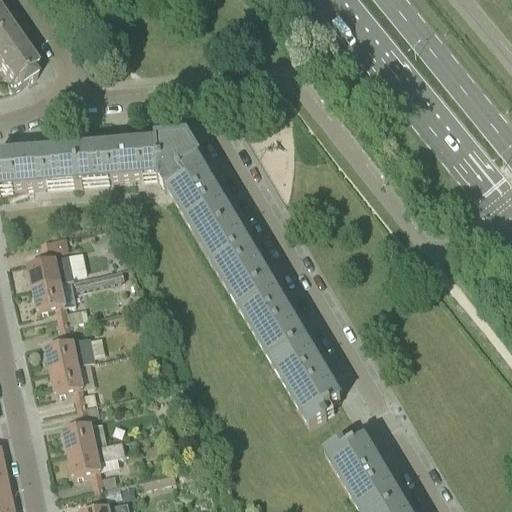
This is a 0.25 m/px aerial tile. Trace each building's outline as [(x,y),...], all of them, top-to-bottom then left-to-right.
[(0,39),(10,32),(3,23),(0,17),(0,39)] [(10,32),(0,39),(0,70),(12,88),(6,92),(11,99),(12,100),(37,82),(33,75),(37,72),(16,42),(10,32)] [(200,164),(188,145),(157,147),(157,149),(160,179),(158,179),(159,185),(157,185),(157,186),(159,186),(161,188),(198,166),(200,164)] [(157,149),(109,154),(75,156),(78,186),(108,184),(108,188),(143,185),(143,181),(158,179),(160,179),(157,149)] [(75,156),(41,159),(0,162),(0,199),(1,199),(0,198),(0,192),(13,192),(13,196),(48,193),(48,189),(78,186),(75,156)] [(198,166),(161,188),(166,197),(168,196),(199,247),(234,226),(198,166)] [(234,226),(199,247),(234,307),(269,286),(234,226)] [(114,237),(99,244),(105,255),(119,248),(114,237)] [(53,260),(51,247),(42,249),(44,262),(53,260)] [(86,259),(76,261),(79,279),(90,277),(86,259)] [(114,278),(122,270),(114,261),(106,269),(114,278)] [(69,263),(28,271),(33,295),(71,287),(72,287),(74,287),(69,263)] [(76,289),(78,298),(125,287),(123,278),(76,289)] [(269,286),(234,307),(270,367),(305,346),(269,286)] [(58,315),(64,313),(77,310),(72,287),(71,287),(33,295),(38,319),(58,315)] [(68,331),(84,327),(84,328),(89,326),(87,314),(65,319),(57,321),(59,333),(68,331)] [(70,343),(68,331),(59,333),(62,344),(70,343)] [(71,349),(65,350),(46,354),(51,378),(77,372),(77,373),(96,369),(91,345),(71,349)] [(270,367),(310,434),(327,424),(323,418),(331,413),(331,412),(341,406),(305,346),(270,367)] [(131,375),(128,375),(130,384),(133,383),(135,391),(156,386),(154,378),(155,378),(153,369),(152,370),(151,362),(129,367),(131,375)] [(76,397),(82,396),(77,373),(77,372),(51,378),(56,401),(76,397)] [(83,401),(85,413),(97,410),(95,398),(83,401)] [(85,413),(83,401),(74,403),(77,415),(85,413)] [(88,425),(99,423),(97,411),(85,414),(88,425)] [(85,414),(77,415),(80,427),(88,425),(85,414)] [(89,431),(83,432),(63,436),(69,460),(94,455),(94,454),(89,431)] [(183,437),(171,449),(180,457),(191,445),(183,437)] [(342,450),(325,460),(356,511),(391,511),(400,507),(364,446),(355,452),(354,451),(346,456),(342,450)] [(93,480),(99,478),(97,469),(126,463),(123,448),(94,454),(94,455),(69,460),(74,484),(93,480)] [(0,504),(8,503),(3,479),(0,479),(0,504)] [(173,479),(142,486),(144,496),(176,488),(173,479)] [(92,486),(95,498),(103,496),(100,484),(92,486)] [(105,508),(103,496),(95,498),(97,509),(105,508)] [(0,511),(10,511),(8,503),(0,504),(0,511)]
